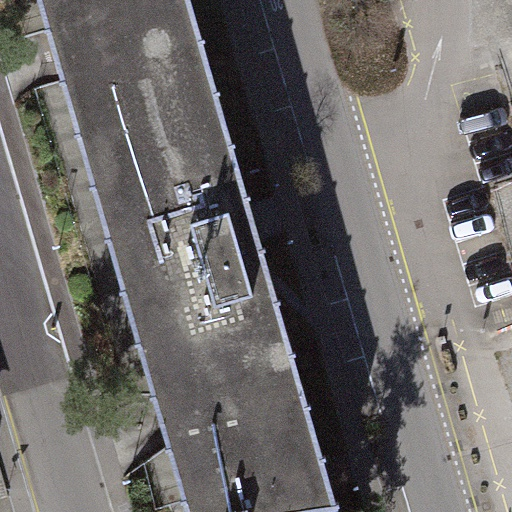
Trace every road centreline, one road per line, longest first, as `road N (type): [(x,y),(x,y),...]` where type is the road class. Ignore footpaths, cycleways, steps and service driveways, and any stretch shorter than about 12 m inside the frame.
road 1 (residential): [(440,511),(286,0)]
road 2 (residential): [(0,281),(70,511)]
